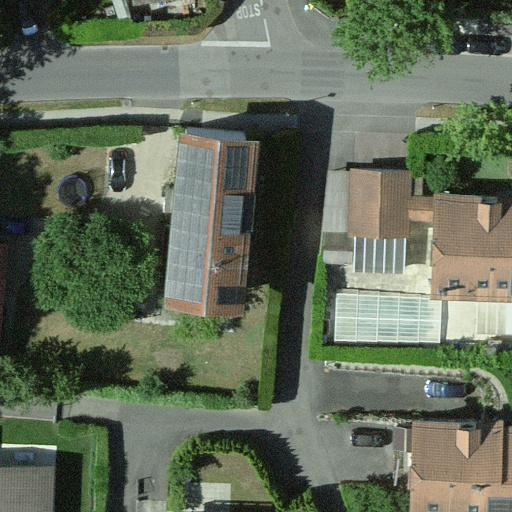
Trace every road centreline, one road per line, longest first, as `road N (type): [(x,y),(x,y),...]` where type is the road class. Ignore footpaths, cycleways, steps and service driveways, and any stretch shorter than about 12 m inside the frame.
road 1 (residential): [(276,74),(0,76)]
road 2 (residential): [(511,84),(276,74)]
